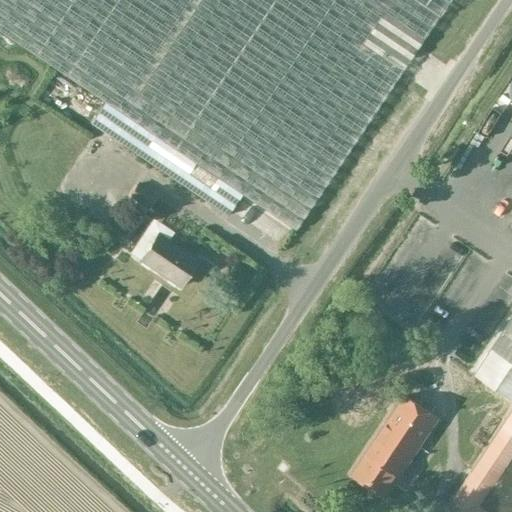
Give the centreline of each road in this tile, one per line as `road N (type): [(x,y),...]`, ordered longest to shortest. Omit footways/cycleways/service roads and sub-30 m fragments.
road 1 (unclassified): [(184,469),(506,0)]
road 2 (secondary): [(184,469),(0,296)]
road 3 (track): [(0,376),(144,511)]
